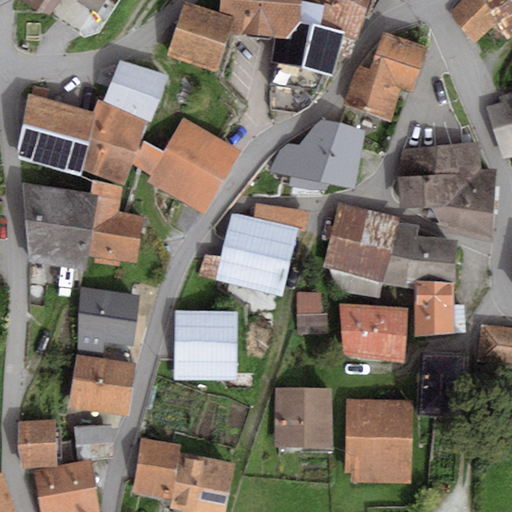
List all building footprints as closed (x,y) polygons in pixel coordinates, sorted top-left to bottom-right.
[(19,0),(47,17),(58,0),(19,0)] [(75,0),(98,14),(107,0),(75,0)] [(301,0),(221,0),(220,14),(235,19),(230,35),(275,38),(286,39),(301,23),(302,2),(301,0)] [(332,0),(307,0),(307,3),(302,2),(301,23),(320,27),(325,5),(330,7),(332,0)] [(371,0),(332,0),(330,7),(325,5),(320,27),(345,31),(344,38),(357,41),(371,0)] [(479,0),(462,0),(450,14),(474,47),(495,25),(479,0)] [(511,0),(479,0),(495,25),(507,40),(511,37),(511,0)] [(220,14),(185,2),(167,55),(218,72),(230,35),(235,19),(220,14)] [(344,38),(345,31),(320,27),(301,23),(286,39),(275,38),(271,63),(270,86),(268,109),(296,113),(313,101),(329,76),(333,77),(344,38)] [(428,47),(383,32),(370,70),(368,76),(401,88),(413,92),(428,47)] [(168,80),(120,62),(102,104),(148,126),(152,128),(168,80)] [(389,122),(401,88),(368,76),(370,70),(359,66),(344,106),(389,122)] [(503,104),(486,109),(502,160),(511,158),(511,94),(501,97),(503,104)] [(92,116),(28,96),(17,159),(80,181),(82,173),(96,117),(92,116)] [(102,104),(97,102),(92,116),(96,117),(82,173),(124,189),(133,167),(142,143),(148,126),(102,104)] [(241,155),(184,119),(163,155),(156,151),(142,143),(133,167),(145,174),(151,177),(147,184),(204,217),(241,155)] [(288,143),(281,147),(270,172),(288,180),(312,186),(311,190),(329,194),(330,189),(355,193),(364,137),(319,121),(296,147),(288,143)] [(479,145),(402,149),(396,169),(399,212),(431,213),(438,228),(446,232),(445,235),(492,247),(496,173),(481,173),(479,145)] [(98,199),(88,259),(94,260),(93,265),(118,269),(118,264),(135,267),(143,220),(118,213),(122,190),(93,183),(90,198),(98,199)] [(90,198),(23,185),(28,265),(85,276),(88,259),(98,199),(90,198)] [(400,220),(337,204),(322,269),(329,271),(335,294),(380,301),(381,286),(383,287),(399,225),(400,220)] [(253,219),(231,215),(220,260),(203,257),(198,277),(282,300),(299,232),(305,233),(310,214),(256,205),(253,219)] [(399,225),(383,287),(403,291),(414,291),(414,285),(454,288),(456,242),(417,239),(418,228),(399,225)] [(414,285),(414,291),(415,340),(454,338),(454,335),(465,335),(463,306),(454,307),(454,288),(414,285)] [(138,300),(79,288),(76,351),(103,354),(104,344),(133,349),(138,300)] [(321,294),(297,294),(297,336),(328,336),(327,316),(321,316),(321,294)] [(407,311),(339,306),(343,358),(404,366),(407,311)] [(238,316),(174,314),(174,383),(237,384),(238,316)] [(511,330),(481,328),(478,362),(511,366),(511,330)] [(466,357),(419,355),(417,420),(464,422),(466,357)] [(135,367),(74,357),(69,411),(127,419),(135,367)] [(331,392),(274,390),(274,451),(331,452),(331,392)] [(412,403),(345,401),(344,475),(351,475),(351,483),(411,486),(412,403)] [(55,424),(19,423),(21,470),(56,469),(55,424)] [(181,448),(141,440),(132,495),(171,502),(169,510),(177,511),(226,511),(234,469),(180,455),(181,448)] [(97,511),(90,463),(56,469),(33,472),(40,511),(97,511)] [(14,511),(2,475),(0,476),(0,511),(14,511)]
